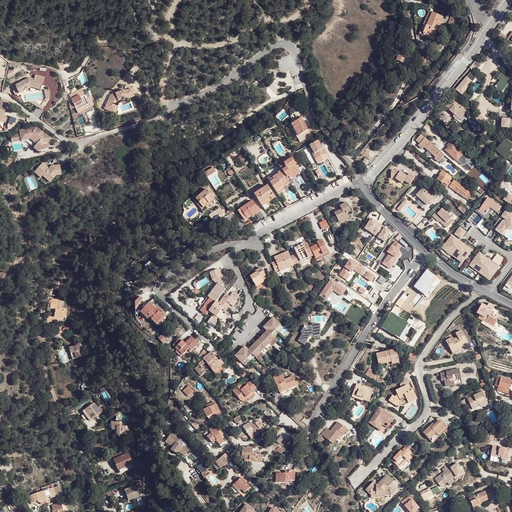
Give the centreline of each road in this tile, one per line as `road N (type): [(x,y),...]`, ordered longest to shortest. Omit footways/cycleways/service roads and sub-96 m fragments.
road 1 (residential): [(361,182),(323,126),(285,42),(162,115),(78,141),(0,95)]
road 2 (residential): [(357,478),(422,419),(422,356),(482,289)]
road 3 (unclassified): [(508,0),(361,182)]
road 4 (residential): [(307,438),(359,343),(424,251)]
road 5 (track): [(177,0),(153,27),(161,38),(193,45),(224,43),(257,23),(298,16),(306,0)]
road 6 (track): [(346,157),(397,100),(414,46),(406,0)]
road 7 (residential): [(246,244),(195,256),(157,288),(209,342)]
road 8 (track): [(170,107),(153,100),(143,72),(103,38),(78,71),(58,70)]
road 9 (residential): [(246,244),(361,182)]
